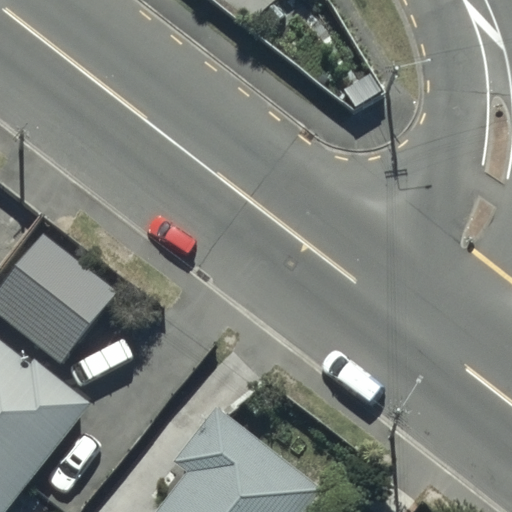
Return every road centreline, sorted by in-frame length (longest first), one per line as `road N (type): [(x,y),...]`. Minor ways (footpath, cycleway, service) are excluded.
road 1 (tertiary): [(0,4),(419,330)]
road 2 (residential): [(478,0),(494,40),(499,111),(490,186),(419,330)]
